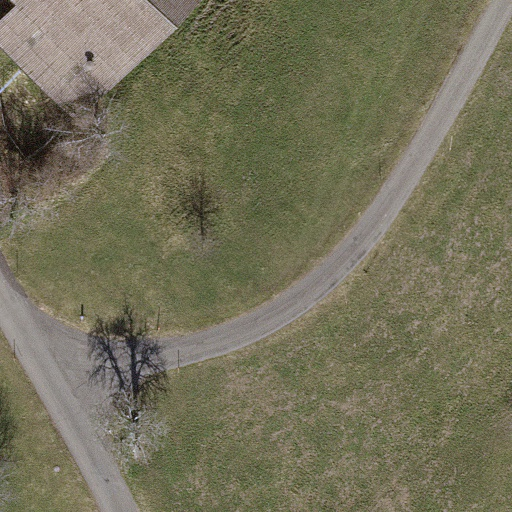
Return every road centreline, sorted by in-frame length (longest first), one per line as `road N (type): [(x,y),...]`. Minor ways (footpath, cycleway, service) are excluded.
road 1 (unclassified): [(506,0),(411,168),(364,238),(319,284),(266,320),(203,345),(53,381)]
road 2 (unclassified): [(53,381),(115,511)]
